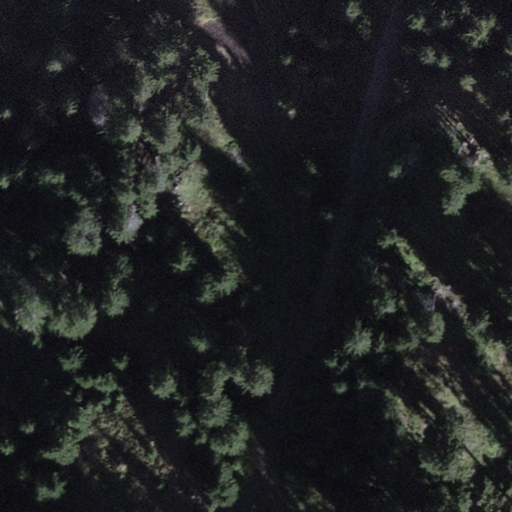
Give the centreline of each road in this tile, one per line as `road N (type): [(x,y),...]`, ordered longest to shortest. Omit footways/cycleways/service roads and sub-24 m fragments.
road 1 (track): [(253,511),(257,476),(318,319),(395,0)]
road 2 (track): [(284,403),(293,216),(245,55),(212,8)]
